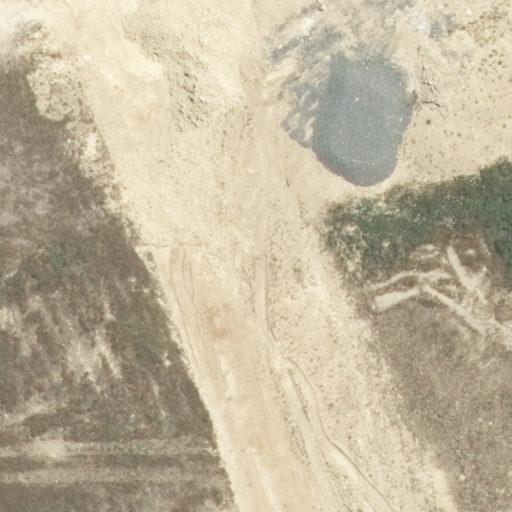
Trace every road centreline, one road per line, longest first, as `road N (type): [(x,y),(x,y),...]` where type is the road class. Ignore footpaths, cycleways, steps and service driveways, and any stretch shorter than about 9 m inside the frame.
road 1 (residential): [(254,207),(378,511)]
road 2 (residential): [(254,207),(511,96)]
road 3 (residential): [(170,0),(254,207)]
